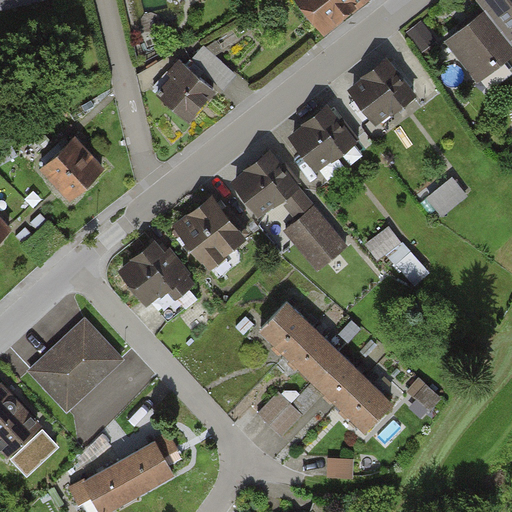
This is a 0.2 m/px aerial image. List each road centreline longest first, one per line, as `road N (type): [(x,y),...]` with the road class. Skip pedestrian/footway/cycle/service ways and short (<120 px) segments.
road 1 (residential): [(412,0),(161,196)]
road 2 (residential): [(213,511),(233,482),(235,444),(74,270)]
road 3 (residential): [(161,196),(149,182),(103,0)]
